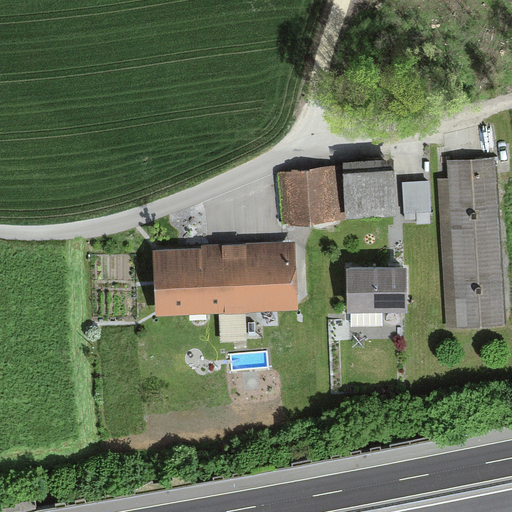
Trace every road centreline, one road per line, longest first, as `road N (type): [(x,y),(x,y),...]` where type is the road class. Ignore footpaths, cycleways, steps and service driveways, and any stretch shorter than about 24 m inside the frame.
road 1 (track): [(344,0),(295,149),(416,130),(511,100)]
road 2 (unclassified): [(0,231),(123,220),(295,149)]
road 3 (motorway): [(511,457),(222,511)]
